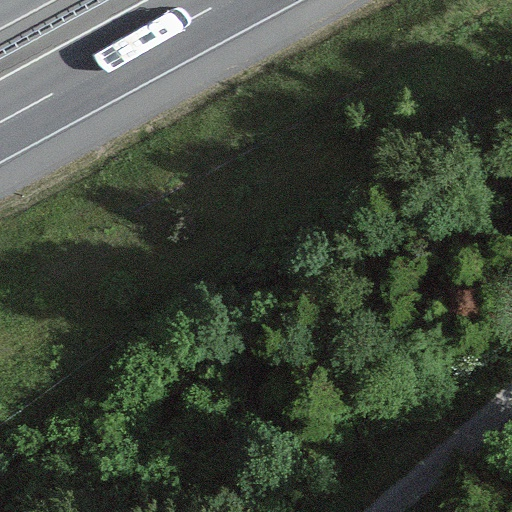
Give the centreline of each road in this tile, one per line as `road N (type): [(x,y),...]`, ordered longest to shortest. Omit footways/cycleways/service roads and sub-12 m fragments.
road 1 (motorway): [(0,122),(227,0)]
road 2 (track): [(385,511),(511,399)]
